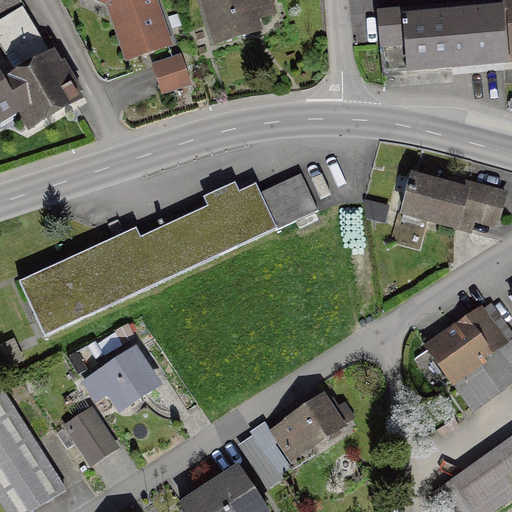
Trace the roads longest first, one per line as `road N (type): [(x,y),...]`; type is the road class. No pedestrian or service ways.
road 1 (tertiary): [(0,202),(211,134),(283,119),(342,118)]
road 2 (residential): [(95,511),(382,331)]
road 3 (residential): [(417,511),(382,331)]
road 4 (tertiary): [(342,118),(511,152)]
road 5 (residential): [(382,331),(511,248)]
